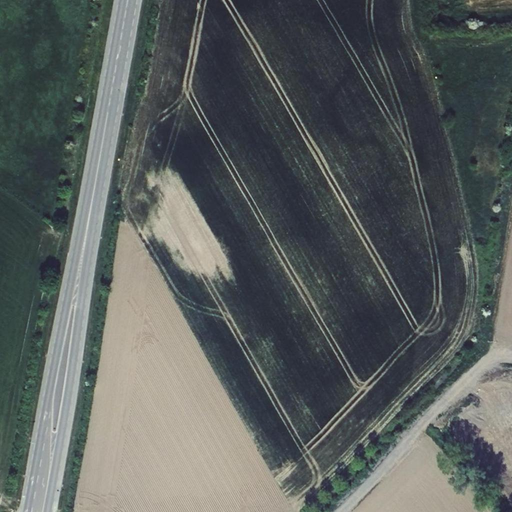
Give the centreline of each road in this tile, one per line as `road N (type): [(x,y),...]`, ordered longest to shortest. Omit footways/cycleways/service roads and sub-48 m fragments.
road 1 (tertiary): [(103,139),(26,511)]
road 2 (tertiary): [(47,511),(103,139)]
road 3 (tertiary): [(103,139),(128,0)]
